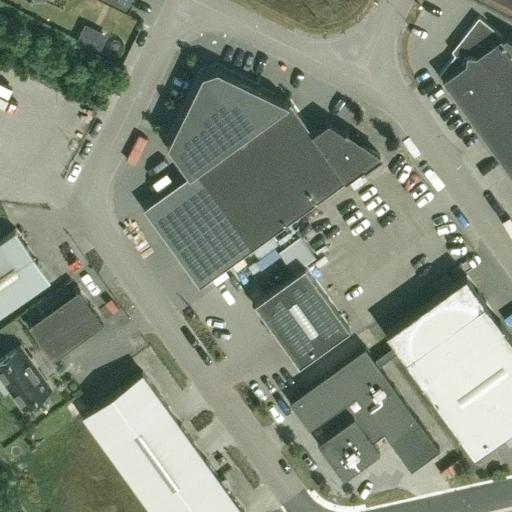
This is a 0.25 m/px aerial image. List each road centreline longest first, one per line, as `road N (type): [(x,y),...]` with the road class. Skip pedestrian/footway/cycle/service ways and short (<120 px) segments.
road 1 (unclassified): [(353,79),(220,15),(193,17),(168,29),(91,199),(96,225),(310,511)]
road 2 (unclassified): [(353,79),(401,103),(511,256)]
